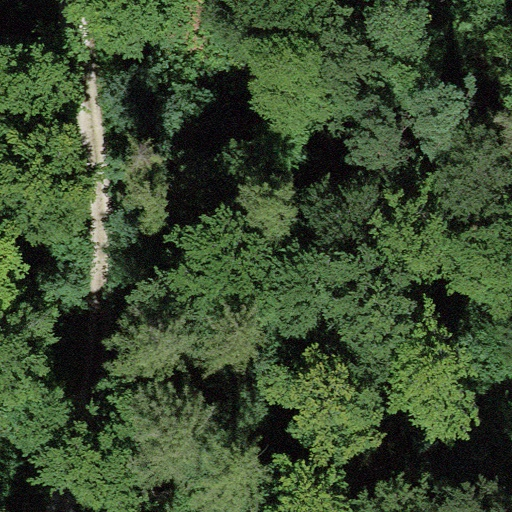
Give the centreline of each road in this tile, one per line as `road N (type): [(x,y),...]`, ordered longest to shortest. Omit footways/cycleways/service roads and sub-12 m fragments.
road 1 (track): [(31,511),(85,376),(90,163),(70,0)]
road 2 (track): [(221,511),(261,483),(457,433),(511,392)]
